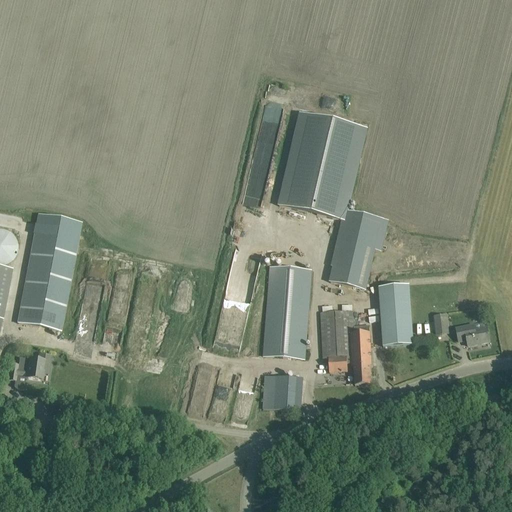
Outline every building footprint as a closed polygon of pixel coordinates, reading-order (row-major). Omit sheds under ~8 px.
[(345,222),(367,130),(301,115),(279,207),(345,222)] [(330,284),(365,292),(374,251),(380,253),(387,222),(348,213),(330,284)] [(38,216),(18,324),(61,332),(81,225),(38,216)] [(0,268),(3,268),(6,267),(9,266),(12,264),(14,261),(16,258),(17,255),(18,252),(18,248),(17,245),(16,242),(14,239),(12,236),(9,234),(6,233),(3,232),(0,231),(0,268)] [(0,331),(2,321),(3,321),(13,271),(0,269),(0,331)] [(305,361),(311,272),(270,269),(263,358),(305,361)] [(413,346),(409,287),(379,289),(383,349),(413,346)] [(372,367),(369,326),(354,327),(353,313),(321,314),(323,360),(326,360),(327,374),(348,373),(347,363),(352,363),(352,366),(354,366),(355,387),(371,386),(370,367),(372,367)] [(449,335),(446,316),(434,317),(436,337),(449,335)] [(490,343),(487,329),(475,331),(474,325),(456,329),(458,343),(467,342),(468,348),(490,343)] [(48,376),(49,371),(51,357),(38,355),(37,362),(20,359),(18,367),(10,365),(8,381),(16,383),(17,377),(27,379),(42,382),(43,376),(48,376)] [(265,378),(264,401),(263,411),(274,411),(276,378),(265,378)]
